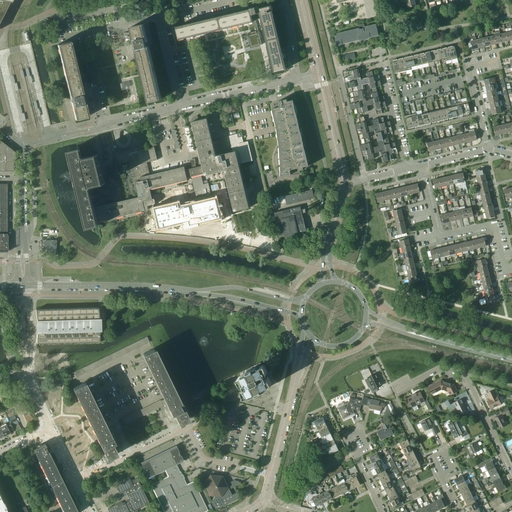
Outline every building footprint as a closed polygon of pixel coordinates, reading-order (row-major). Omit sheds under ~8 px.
[(0,0),(0,22),(10,2),(11,0),(0,0)] [(285,69),(271,11),(270,6),(271,6),(259,8),(259,9),(258,9),(258,7),(249,9),(250,11),(245,12),(245,11),(244,12),(235,14),(234,14),(224,17),(224,16),(223,16),(223,17),(213,19),(212,19),(212,20),(203,22),(203,21),(202,22),(192,24),(191,24),(191,25),(182,27),(182,26),(181,27),(181,28),(177,29),(176,27),(179,40),(179,39),(237,25),(252,21),(252,22),(253,22),(252,21),(253,21),(255,20),(262,18),(263,24),(263,25),(266,34),(265,35),(266,35),(268,45),(268,46),(271,56),(270,56),(270,57),(271,56),(273,66),(273,67),(274,67),(276,71),(273,72),(286,69),(285,69)] [(256,31),(248,33),(248,34),(248,36),(249,36),(251,47),(259,45),(260,45),(261,45),(260,38),(255,20),(253,21),(256,31)] [(143,24),(130,27),(148,102),(161,99),(159,89),(151,54),(149,46),(147,46),(146,42),(148,42),(145,33),(143,24)] [(378,35),(377,31),(376,24),(364,27),(364,24),(358,25),(359,28),(336,33),(337,35),(334,36),(337,46),(338,46),(339,46),(341,45),(342,44),(359,40),(360,40),(361,40),(363,40),(364,40),(365,40),(366,39),(367,39),(369,38),(370,38),(378,35)] [(476,40),(470,41),(472,50),(478,48),(476,40)] [(88,116),(84,99),(70,42),(57,45),(59,54),(59,55),(63,72),(68,89),(70,98),(71,97),(72,101),(71,102),(73,111),(75,120),(88,116)] [(457,59),(455,48),(454,46),(452,47),(452,46),(448,47),(451,60),(457,59)] [(451,60),(448,47),(448,48),(447,48),(446,47),(442,48),(445,59),(444,59),(445,61),(451,60)] [(445,59),(442,48),(442,49),(441,49),(437,50),(439,60),(444,59),(445,59)] [(439,60),(437,50),(436,50),(435,51),(435,50),(431,51),(434,62),(439,60)] [(429,52),(425,53),(428,63),(428,65),(434,64),(434,62),(431,51),(431,52),(430,52),(429,52)] [(428,63),(425,53),(424,53),(420,54),(422,64),(428,63)] [(422,64),(420,54),(419,54),(418,55),(418,54),(414,55),(416,66),(422,64)] [(416,66),(414,55),(414,56),(412,56),(408,57),(411,67),(416,66)] [(403,58),(402,58),(406,71),(406,74),(412,73),(411,67),(408,57),(404,58),(403,58)] [(406,71),(402,58),(398,59),(398,60),(397,60),(397,59),(400,72),(406,71)] [(400,72),(397,59),(393,60),(393,61),(391,61),(394,74),(400,72)] [(366,78),(355,81),(355,78),(360,77),(359,75),(360,75),(359,73),(358,69),(347,71),(348,77),(343,78),(346,89),(351,88),(352,93),(363,90),(362,85),(365,84),(367,84),(366,78)] [(373,76),(372,71),(366,72),(371,94),(377,93),(376,87),(381,86),(378,75),(373,76)] [(494,83),(485,85),(486,91),(495,89),(494,83)] [(495,89),(486,91),(488,97),(497,95),(495,89)] [(371,99),(360,102),(360,99),(365,98),(365,96),(364,94),(364,95),(363,90),(352,93),(353,98),(348,99),(351,110),(356,109),(357,114),(368,111),(367,106),(370,105),(372,105),(371,99)] [(383,96),(378,97),(377,93),(371,94),(376,115),(382,113),(381,108),(386,107),(383,96)] [(497,95),(488,97),(489,103),(498,101),(497,95)] [(279,105),(279,107),(280,108),(274,111),(276,121),(275,121),(276,128),(279,146),(280,153),(281,153),(282,159),(280,159),(281,175),(300,174),(299,170),(301,170),(303,169),(303,167),(307,166),(306,163),(308,162),(305,150),(303,150),(302,144),(303,144),(300,131),(298,131),(297,126),(299,125),(296,113),(294,113),(293,107),(294,107),(293,100),(287,101),(287,99),(278,101),(279,105)] [(470,113),(468,105),(467,101),(461,102),(464,115),(469,114),(468,114),(470,113)] [(498,101),(489,103),(491,109),(500,107),(498,101)] [(461,102),(456,104),(459,117),(463,116),(463,115),(464,115),(461,102)] [(456,104),(450,105),(451,107),(453,118),(457,117),(457,116),(458,116),(458,117),(459,117),(456,104)] [(453,118),(451,107),(445,109),(447,119),(448,119),(449,119),(453,118)] [(500,107),(491,109),(492,115),(501,113),(500,107)] [(447,119),(445,109),(439,110),(442,121),(442,120),(443,120),(447,119)] [(442,121),(439,110),(433,112),(436,122),(437,121),(437,122),(442,121)] [(436,122),(433,112),(428,113),(430,123),(431,123),(430,123),(432,123),(436,122)] [(416,116),(417,116),(416,113),(410,115),(413,128),(414,127),(413,127),(415,127),(419,126),(416,116)] [(430,123),(428,113),(422,114),(424,125),(425,125),(425,124),(426,124),(430,123)] [(422,114),(417,116),(416,116),(419,126),(420,125),(420,126),(424,125),(422,114)] [(413,128),(410,115),(404,116),(405,120),(407,129),(409,128),(409,129),(413,128)] [(203,166),(205,174),(205,175),(204,175),(205,176),(209,174),(209,173),(219,171),(218,170),(225,168),(235,211),(234,211),(249,208),(249,207),(248,208),(238,164),(242,163),(252,161),(252,160),(248,142),(248,141),(241,143),(240,137),(243,137),(242,132),(237,133),(237,134),(229,136),(233,152),(230,152),(230,153),(215,157),(206,119),(207,118),(198,120),(197,116),(195,117),(194,118),(193,118),(191,120),(192,120),(191,121),(193,122),(203,166)] [(359,123),(354,124),(357,135),(362,134),(363,139),(369,138),(364,116),(358,118),(359,123)] [(383,117),(372,120),(373,125),(368,126),(370,132),(380,130),(381,132),(375,133),(376,135),(376,137),(377,141),(388,139),(387,134),(392,132),(390,121),(384,123),(383,117)] [(499,126),(493,127),(495,135),(501,134),(499,126)] [(181,147),(176,129),(172,131),(176,148),(181,147)] [(475,132),(469,133),(471,141),(477,140),(475,132)] [(463,134),(457,136),(459,144),(465,143),(463,134)] [(451,137),(445,139),(447,147),(453,146),(451,137)] [(364,144),(359,145),(362,156),(367,155),(368,160),(374,159),(369,138),(363,139),(364,144)] [(388,139),(377,141),(379,146),(373,147),(375,153),(385,151),(386,153),(380,154),(381,156),(381,158),(382,159),(382,162),(393,160),(392,154),(397,153),(395,142),(389,144),(388,139)] [(14,171),(14,159),(15,159),(15,153),(15,152),(14,152),(13,151),(0,140),(0,171),(13,172),(14,171)] [(439,140),(433,142),(435,150),(441,148),(439,140)] [(433,142),(427,143),(429,151),(435,150),(433,142)] [(94,204),(90,187),(105,184),(105,183),(103,184),(101,174),(99,165),(97,155),(98,155),(98,154),(83,158),(80,148),(68,151),(81,207),(79,208),(82,222),(84,221),(86,229),(99,226),(98,222),(97,218),(94,208),(94,204)] [(483,169),(475,171),(476,177),(484,175),(483,169)] [(463,173),(457,174),(459,183),(459,185),(465,183),(465,181),(463,173)] [(484,175),(476,177),(478,183),(486,181),(484,175)] [(147,179),(135,182),(138,197),(94,208),(97,218),(98,222),(105,220),(104,219),(116,216),(117,217),(123,216),(123,214),(135,211),(135,213),(147,210),(146,205),(153,203),(150,189),(147,179)] [(439,179),(433,180),(435,188),(441,187),(439,179)] [(406,187),(399,188),(401,196),(407,195),(406,187)] [(509,188),(503,190),(505,198),(511,196),(509,188)] [(312,190),(284,196),(286,205),(287,205),(286,204),(314,197),(314,198),(312,190)] [(393,190),(387,191),(389,199),(395,198),(393,190)] [(216,198),(186,205),(178,207),(177,203),(155,208),(159,228),(189,221),(190,225),(221,218),(216,198)] [(284,236),(285,238),(298,235),(298,233),(306,231),(300,206),(274,213),(280,237),(284,236)] [(465,207),(458,208),(459,211),(461,219),(467,217),(465,209),(465,207)] [(401,209),(392,211),(394,217),(402,215),(401,209)] [(493,211),(485,213),(486,219),(495,217),(493,211)] [(447,213),(441,215),(443,223),(449,222),(447,213)] [(402,215),(394,217),(395,223),(404,221),(402,215)] [(405,227),(397,229),(398,235),(406,233),(405,227)] [(484,238),(478,239),(480,248),(486,246),(484,238)] [(408,239),(400,241),(401,247),(409,245),(408,239)] [(56,243),(56,241),(56,240),(45,240),(45,241),(45,244),(46,246),(47,248),(49,249),(51,250),(53,251),(55,251),(56,251),(56,243)] [(409,245),(401,247),(403,253),(411,251),(409,245)] [(448,246),(442,248),(444,256),(450,255),(448,246)] [(436,249),(430,251),(432,259),(438,258),(436,249)] [(411,251),(403,253),(404,259),(412,257),(411,251)] [(485,258),(477,261),(478,267),(486,265),(485,258)] [(414,263),(405,265),(407,271),(415,269),(414,263)] [(417,275),(408,277),(410,283),(418,281),(417,275)] [(492,288),(484,290),(485,296),(494,294),(492,288)] [(495,301),(494,294),(485,296),(485,297),(487,303),(495,301)] [(487,303),(485,297),(479,299),(479,300),(476,301),(478,307),(487,304),(487,303)] [(58,343),(65,343),(99,342),(100,329),(98,329),(98,326),(91,327),(91,331),(84,330),(84,331),(77,330),(77,331),(70,331),(63,331),(56,331),(56,332),(49,331),(49,332),(41,331),(41,322),(49,321),(56,320),(56,321),(63,320),(63,321),(70,320),(70,321),(77,320),(84,320),(91,319),(91,320),(97,319),(98,321),(97,321),(100,321),(98,308),(35,310),(37,322),(39,322),(39,323),(38,323),(37,323),(37,324),(36,324),(36,325),(37,325),(37,326),(38,326),(39,326),(39,331),(37,331),(36,344),(58,343)] [(179,404),(165,374),(153,349),(143,354),(165,399),(161,401),(163,406),(161,407),(163,417),(168,416),(170,421),(169,421),(170,423),(176,420),(178,424),(178,423),(188,418),(188,419),(189,419),(181,403),(179,404)] [(260,362),(254,366),(237,374),(239,377),(237,378),(241,385),(243,384),(245,387),(242,389),(244,397),(251,395),(251,396),(255,394),(254,392),(256,391),(255,390),(257,389),(260,387),(261,389),(263,388),(264,390),(267,388),(267,387),(272,383),(267,376),(266,377),(264,374),(267,373),(265,365),(262,366),(260,362)] [(376,373),(368,377),(372,386),(369,387),(372,393),(378,391),(376,388),(381,385),(376,373)] [(457,391),(453,385),(451,384),(443,381),(441,381),(432,385),(432,384),(428,386),(428,387),(427,388),(431,395),(432,394),(432,395),(436,393),(436,392),(441,389),(448,391),(450,395),(452,394),(453,396),(457,394),(456,392),(457,391)] [(107,431),(95,408),(83,383),(74,387),(100,442),(99,443),(107,459),(106,457),(116,453),(117,454),(115,450),(122,446),(121,444),(120,445),(116,438),(118,437),(114,428),(112,430),(112,429),(107,431)] [(490,399),(487,401),(491,409),(501,404),(497,396),(496,396),(493,390),(487,393),(490,399)] [(415,395),(413,396),(413,395),(407,398),(408,399),(408,400),(408,401),(409,401),(414,411),(418,409),(417,405),(424,401),(428,409),(431,408),(426,398),(423,399),(420,392),(416,394),(415,393),(415,395)] [(371,400),(368,399),(368,398),(363,397),(362,401),(361,404),(366,405),(369,406),(369,408),(372,409),(371,409),(375,410),(375,409),(377,410),(379,411),(379,410),(381,411),(382,406),(385,407),(385,403),(379,402),(379,401),(371,399),(371,400)] [(350,398),(349,403),(345,404),(344,405),(343,404),(342,403),(341,402),(338,404),(337,405),(337,406),(338,408),(343,418),(350,414),(351,415),(354,414),(352,409),(359,411),(361,404),(362,401),(350,398)] [(467,411),(461,399),(453,403),(459,415),(467,411)] [(501,415),(494,418),(499,429),(506,425),(501,415)] [(322,417),(313,421),(316,427),(325,423),(322,417)] [(429,418),(420,422),(424,431),(431,428),(434,435),(437,434),(429,418)] [(456,421),(448,425),(451,431),(454,438),(461,435),(462,437),(468,435),(466,430),(462,432),(456,421)] [(384,428),(377,432),(381,440),(393,434),(389,426),(387,422),(382,425),(384,428)] [(6,425),(0,427),(0,428),(4,436),(14,431),(10,423),(6,425)] [(325,423),(316,427),(319,432),(328,428),(325,423)] [(328,428),(319,432),(322,438),(330,433),(328,428)] [(330,433),(322,438),(324,443),(333,439),(330,433)] [(333,439),(324,443),(327,449),(336,444),(333,439)] [(407,439),(399,443),(402,449),(410,445),(407,439)] [(477,442),(460,450),(462,453),(466,451),(470,459),(474,457),(473,454),(475,453),(476,452),(481,450),(477,442)] [(63,511),(77,511),(48,451),(51,450),(49,445),(46,447),(45,444),(33,449),(63,511)] [(336,444),(327,449),(330,454),(331,453),(334,452),(338,450),(336,444)] [(176,445),(140,463),(148,478),(165,469),(168,476),(169,477),(152,485),(164,511),(202,511),(207,510),(193,482),(186,486),(183,479),(182,479),(180,477),(181,476),(175,465),(183,461),(180,454),(179,454),(178,452),(179,452),(176,445)] [(410,445),(402,449),(405,454),(412,450),(410,445)] [(412,450),(405,454),(407,459),(415,455),(412,450)] [(377,454),(369,458),(372,463),(380,459),(377,454)] [(415,455),(407,459),(410,465),(418,461),(415,455)] [(329,478),(319,459),(316,461),(325,480),(329,478)] [(380,459),(372,463),(374,469),(382,465),(380,459)] [(479,468),(485,465),(487,470),(494,467),(492,461),(491,462),(489,459),(477,465),(479,468)] [(418,461),(410,465),(413,470),(420,466),(418,461)] [(382,465),(374,469),(377,474),(385,470),(382,465)] [(494,467),(487,470),(490,476),(497,472),(494,467)] [(385,470),(377,474),(380,479),(388,475),(385,470)] [(497,472),(490,476),(492,481),(500,478),(497,472)] [(356,473),(351,475),(351,474),(349,475),(350,479),(355,488),(360,485),(358,480),(359,480),(356,473)] [(226,484),(222,476),(210,475),(203,485),(215,510),(239,498),(236,492),(231,494),(229,489),(240,484),(238,481),(234,480),(226,484)] [(388,475),(380,479),(382,485),(390,481),(388,475)] [(462,475),(454,479),(457,485),(465,481),(462,475)] [(137,511),(137,510),(149,504),(137,478),(131,481),(130,479),(116,485),(119,493),(120,493),(125,491),(127,495),(129,500),(122,503),(121,501),(117,504),(107,508),(108,511),(137,511)] [(500,478),(492,481),(495,487),(502,483),(500,478)] [(350,479),(345,482),(349,490),(355,488),(350,479)] [(393,486),(390,481),(382,485),(385,490),(393,486)] [(465,481),(457,485),(459,490),(467,486),(465,481)] [(345,482),(340,484),(344,493),(349,490),(345,482)] [(502,483),(495,487),(498,492),(505,489),(502,483)] [(340,484),(334,487),(338,496),(344,493),(340,484)] [(393,486),(385,490),(388,496),(395,492),(393,486)] [(467,486),(459,490),(462,496),(470,492),(467,486)] [(334,487),(328,490),(333,498),(338,496),(334,487)] [(328,490),(323,492),(327,501),(333,498),(328,490)] [(323,492),(318,495),(322,504),(327,501),(323,492)] [(395,492),(388,496),(390,501),(398,497),(395,492)] [(470,492),(462,496),(464,501),(473,497),(470,492)] [(437,496),(439,500),(435,501),(439,509),(445,507),(445,506),(447,505),(442,493),(437,496)] [(318,495),(312,498),(314,502),(312,503),(314,506),(316,505),(316,506),(322,504),(318,495)] [(13,511),(10,511),(7,511),(0,496),(0,511),(27,511),(25,506),(17,510),(18,511),(17,511),(13,511)] [(400,496),(398,497),(390,501),(393,506),(395,506),(396,508),(404,504),(400,496)] [(435,501),(430,504),(434,511),(439,509),(435,501),(433,497),(432,498),(433,501),(434,500),(435,501)] [(473,497),(464,501),(467,506),(475,502),(473,497)] [(429,504),(424,506),(424,507),(427,511),(433,511),(434,511),(430,504),(428,500),(426,501),(428,504),(429,503),(429,504)] [(475,502),(467,506),(470,511),(478,508),(475,502)]
